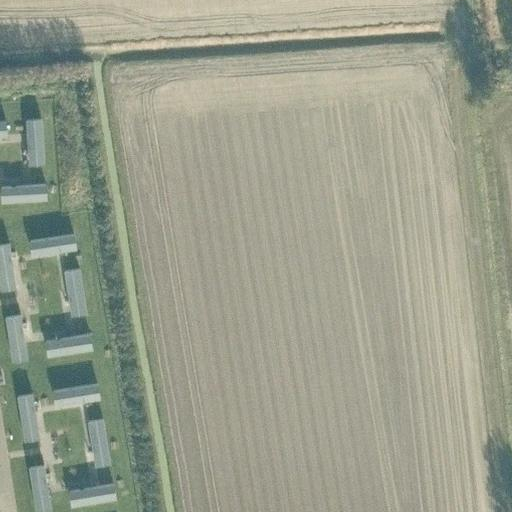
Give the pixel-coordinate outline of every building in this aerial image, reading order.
[(28,163),(44,162),(41,115),(25,116),(26,133),(28,163)] [(0,185),(0,200),(47,198),(46,183),(30,184),(0,185)] [(77,246),(75,231),(28,238),(30,254),(66,248),(77,246)] [(0,288),(15,286),(9,250),(8,239),(0,240),(0,288)] [(71,313),(86,311),(79,265),(64,267),(71,313)] [(10,360),(27,357),(25,343),(19,311),(2,314),(10,360)] [(93,348),(91,332),(75,334),(44,339),(47,355),(93,348)] [(101,396),(98,381),(52,389),(54,404),(90,398),(101,396)] [(23,439),(38,437),(33,401),(31,390),(16,392),(23,439)] [(95,464),(110,462),(103,416),(88,418),(95,464)] [(35,510),(50,508),(47,493),(42,462),(27,465),(35,510)] [(117,496),(115,482),(99,485),(68,490),(70,504),(117,496)]
